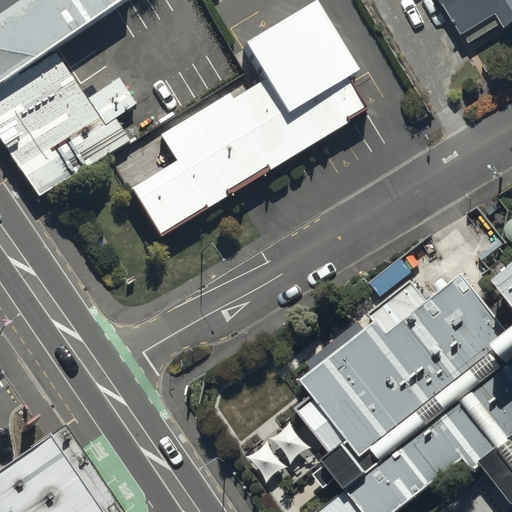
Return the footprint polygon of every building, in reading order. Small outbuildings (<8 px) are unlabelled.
[(17,0),(0,0),(0,98),(66,55),(129,12),(120,0),(56,0),(30,18),(17,0)] [(511,0),(442,0),(472,44),(504,23),(507,29),(511,25),(511,0)] [(133,200),(163,248),(253,193),(272,183),(369,125),(351,95),(360,89),(318,19),(248,64),(265,93),(233,111),(229,107),(162,148),(179,175),(133,200)] [(66,55),(0,98),(0,139),(43,202),(127,147),(120,135),(139,122),(120,93),(100,106),(66,55)] [(511,336),(486,306),(456,269),(276,415),(355,511),(406,511),(511,426),(511,336)] [(511,284),(486,306),(511,336),(511,284)] [(100,511),(49,436),(0,469),(0,511),(100,511)]
